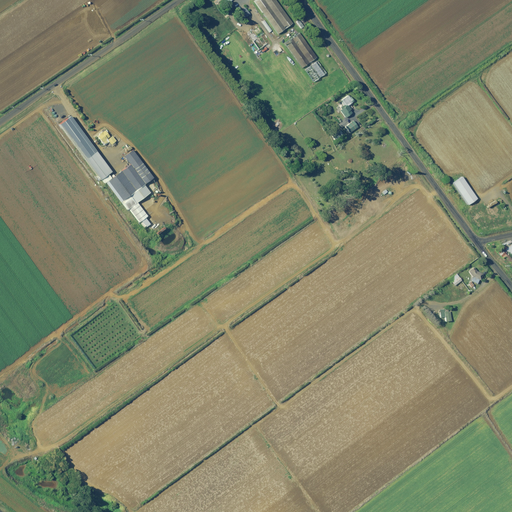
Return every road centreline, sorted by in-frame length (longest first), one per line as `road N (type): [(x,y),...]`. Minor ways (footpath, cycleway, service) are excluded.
road 1 (tertiary): [(477,244),(301,0)]
road 2 (unclassified): [(0,120),(178,0)]
